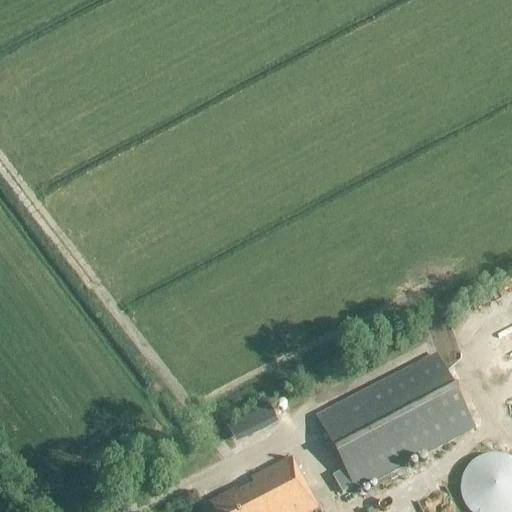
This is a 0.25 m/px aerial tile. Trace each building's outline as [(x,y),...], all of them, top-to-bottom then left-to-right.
[(511,278),(458,302),(469,327),(511,308),(511,278)] [(436,357),(317,419),(355,492),(474,430),(436,357)] [(511,368),(497,377),(507,397),(511,394),(511,368)] [(485,458),(477,461),(468,468),(462,477),(459,489),(460,500),(464,509),(465,511),(511,511),(511,462),(507,459),(494,457),(485,458)] [(236,492),(210,506),(212,511),(316,511),(317,511),(291,460),(250,481),(254,488),(238,496),(236,492)] [(404,511),(401,495),(349,505),(350,511),(404,511)]
